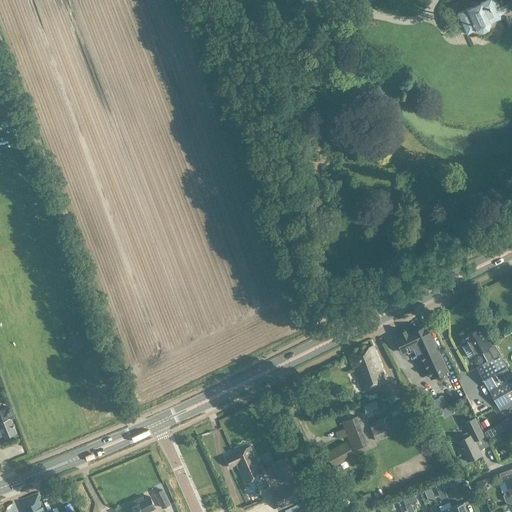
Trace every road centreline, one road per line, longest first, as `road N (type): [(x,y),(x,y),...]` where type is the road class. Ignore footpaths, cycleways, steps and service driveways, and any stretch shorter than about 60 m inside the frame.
road 1 (secondary): [(156,423),(511,250)]
road 2 (unknown): [(256,105),(268,48),(306,12),(361,5),(438,10),(465,0)]
road 3 (unknown): [(320,303),(258,138),(256,105)]
road 4 (secondary): [(0,488),(156,423)]
